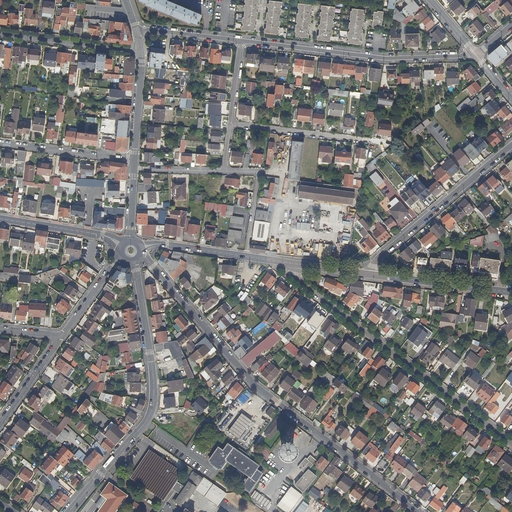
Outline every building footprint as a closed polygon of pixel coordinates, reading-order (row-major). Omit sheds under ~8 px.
[(192,11),(193,9),(190,8),(189,10),(182,7),(174,4),(175,2),(172,0),(171,2),(168,1),(164,0),(139,0),(140,0),(147,4),(146,5),(153,8),(154,7),(165,11),(164,12),(171,15),(172,14),(183,19),(182,20),(190,23),(190,22),(199,25),(199,24),(198,23),(199,21),(202,15),(198,14),(192,11)] [(255,25),(256,20),(257,20),(258,13),(257,13),(258,4),(259,4),(259,0),(258,0),(244,0),(245,3),(246,3),(245,5),(244,5),(244,11),(245,11),(244,17),(243,17),(242,23),(243,24),(243,26),(242,26),(241,30),(254,32),(255,29),(256,29),(256,25),(255,25)] [(280,27),(280,21),(279,20),(280,14),(281,14),(282,9),(281,8),(281,5),(282,5),(282,2),(269,0),(269,3),(268,3),(267,7),(269,7),(268,12),(267,12),(266,19),(267,19),(266,28),(265,28),(264,32),(279,34),(279,29),(278,29),(278,27),(280,27)] [(417,10),(420,7),(417,4),(413,0),(404,0),(408,4),(404,7),(411,15),(417,10)] [(499,8),(506,2),(504,0),(493,0),(493,1),(499,8)] [(459,14),(464,9),(457,1),(449,7),(455,15),(458,13),(459,14)] [(53,14),(55,3),(44,2),(42,12),(53,14)] [(506,16),(511,10),(511,8),(506,2),(499,8),(506,16)] [(308,34),(309,23),(311,24),(312,16),(310,16),(311,9),(313,9),(313,5),(298,3),(298,6),(298,8),(299,8),(298,13),(297,13),(296,22),(297,22),(297,25),(296,25),(295,32),(296,32),(295,36),(309,38),(309,34),(308,34)] [(496,24),(494,22),(493,23),(488,16),(490,15),(489,14),(497,7),(494,3),(480,14),(483,17),(492,28),(496,24)] [(93,13),(94,11),(94,6),(90,6),(87,6),(87,4),(85,4),(84,11),(87,11),(86,17),(93,18),(93,13)] [(479,14),(482,12),(476,5),(465,14),(471,21),(479,14)] [(60,25),(62,9),(62,7),(59,6),(58,12),(57,12),(56,22),(54,21),(54,25),(55,25),(54,30),(59,30),(60,25)] [(332,37),(333,31),(333,30),(332,30),(332,28),(332,27),(333,27),(334,21),(333,21),(333,20),(333,18),(334,19),(336,10),(334,10),(335,8),(322,6),(321,6),(321,9),(321,10),(322,10),(322,12),(321,12),(320,16),(321,16),(321,20),(320,25),(319,25),(319,27),(319,28),(320,29),(319,36),(318,36),(317,40),(327,41),(330,41),(331,37),(332,37)] [(406,18),(394,7),(393,12),(392,19),(395,20),(401,22),(406,18)] [(76,19),(77,9),(73,9),(69,8),(69,9),(68,17),(76,19)] [(34,24),(35,16),(30,15),(31,10),(24,9),(23,12),(22,23),(24,23),(24,25),(29,25),(29,23),(34,24)] [(68,17),(69,9),(62,9),(60,25),(63,26),(64,26),(66,17),(68,17)] [(362,31),(363,21),(364,21),(365,14),(364,13),(364,11),(362,10),(352,9),(352,11),(351,11),(350,20),(351,21),(351,23),(350,23),(349,23),(349,29),(350,29),(350,30),(350,32),(348,32),(347,39),(348,39),(349,39),(349,40),(348,43),(362,45),(362,41),(361,41),(361,40),(362,34),(363,33),(363,31),(362,31)] [(427,16),(425,13),(426,12),(424,9),(419,13),(417,15),(420,19),(422,20),(427,16)] [(382,25),(384,12),(378,11),(378,12),(374,12),(373,25),(376,25),(377,24),(382,25)] [(17,23),(18,16),(14,16),(14,14),(9,13),(8,23),(12,24),(13,22),(17,23)] [(433,23),(428,17),(422,22),(426,27),(425,29),(427,30),(432,26),(431,25),(433,23)] [(114,26),(115,22),(104,21),(102,21),(101,23),(105,24),(105,31),(108,31),(109,26),(114,26)] [(478,39),(491,28),(487,24),(482,28),(476,21),(468,27),(478,39)] [(82,33),(83,23),(75,22),(74,32),(82,33)] [(130,34),(126,23),(115,22),(114,26),(116,27),(116,30),(121,30),(121,33),(130,34)] [(417,33),(417,31),(417,30),(414,28),(412,27),(402,23),(401,23),(402,42),(404,42),(404,34),(417,34),(417,33)] [(99,36),(100,27),(92,26),(90,26),(89,26),(89,32),(94,32),(93,35),(99,36)] [(400,42),(400,35),(395,35),(395,28),(391,29),(390,35),(391,35),(391,42),(400,42)] [(437,43),(445,37),(443,34),(441,35),(439,33),(437,30),(431,35),(437,43)] [(131,42),(130,34),(121,33),(121,34),(121,36),(120,43),(129,44),(131,42)] [(418,47),(418,34),(417,34),(404,34),(404,42),(405,47),(418,47)] [(181,55),(182,47),(181,47),(181,46),(175,45),(175,46),(174,54),(175,54),(181,55)] [(509,54),(503,48),(501,45),(494,51),(502,60),(509,54)] [(497,68),(511,55),(511,53),(505,46),(503,48),(509,54),(502,60),(495,66),(497,68)] [(195,57),(196,48),(189,47),(188,52),(187,56),(188,56),(195,57)] [(27,54),(27,53),(27,51),(27,49),(21,48),(21,50),(19,50),(19,56),(18,64),(22,65),(23,61),(25,62),(27,54)] [(207,58),(208,49),(202,48),(202,49),(202,52),(200,51),(200,57),(207,58)] [(40,60),(41,51),(29,49),(29,51),(28,54),(27,54),(26,59),(30,59),(40,60)] [(221,60),(222,54),(218,53),(219,50),(212,49),(211,55),(214,55),(214,60),(218,61),(217,64),(221,64),(221,60)] [(67,60),(68,53),(64,53),(64,51),(62,51),(61,53),(58,52),(56,62),(60,62),(64,62),(67,63),(67,60)] [(230,61),(231,51),(227,51),(227,52),(223,52),(222,60),(230,61)] [(495,66),(502,60),(494,51),(489,55),(488,59),(495,66)] [(105,68),(106,59),(106,54),(97,52),(97,57),(95,67),(95,73),(104,73),(105,68)] [(164,66),(165,54),(153,52),(150,55),(149,67),(157,68),(161,68),(161,65),(164,66)] [(55,67),(57,55),(46,53),(44,65),(55,67)] [(258,64),(259,55),(252,54),(252,56),(251,63),(258,64)] [(95,67),(97,57),(87,56),(87,58),(86,66),(95,67)] [(134,76),(134,60),(132,57),(125,56),(125,62),(123,62),(123,65),(125,65),(125,73),(126,73),(125,75),(134,76)] [(258,67),(258,64),(251,63),(252,56),(248,56),(247,66),(258,68),(258,67)] [(86,66),(87,58),(79,57),(77,68),(83,68),(86,69),(86,66)] [(288,69),(289,58),(278,57),(277,68),(288,69)] [(274,72),(275,60),(266,59),(266,58),(261,58),(260,70),(274,72)] [(303,72),(304,60),(295,60),(293,71),(303,72)] [(313,74),(314,62),(304,60),(303,72),(303,73),(313,74)] [(330,74),(331,64),(319,62),(318,72),(330,74)] [(342,74),(343,65),(333,64),(332,73),(342,74)] [(355,72),(356,67),(351,66),(343,65),(343,73),(344,73),(355,75),(355,72)] [(477,74),(470,66),(463,72),(464,72),(466,75),(466,76),(465,77),(466,78),(466,79),(468,77),(470,80),(471,79),(472,78),(477,74)] [(76,76),(77,68),(73,68),(71,67),(68,86),(72,86),(72,83),(73,82),(74,76),(76,76)] [(165,75),(166,69),(161,68),(157,68),(156,77),(163,78),(164,74),(165,75)] [(378,81),(380,70),(371,68),(369,80),(378,81)] [(443,79),(442,68),(434,69),(434,71),(434,78),(434,79),(434,80),(443,79)] [(189,86),(191,72),(182,71),(177,70),(177,74),(182,78),(181,85),(189,86)] [(396,76),(396,70),(386,70),(386,79),(397,79),(396,76)] [(419,82),(419,71),(415,72),(415,70),(413,70),(413,72),(409,72),(409,74),(409,82),(419,82)] [(459,84),(459,73),(458,73),(454,73),(454,71),(446,71),(447,84),(458,83),(459,84)] [(133,84),(134,76),(125,75),(119,75),(115,74),(114,74),(107,74),(104,73),(104,81),(119,82),(133,84)] [(409,82),(409,74),(401,74),(401,76),(401,83),(409,83),(409,82)] [(222,85),(222,76),(219,75),(212,75),(210,86),(223,88),(223,85),(222,85)] [(133,91),(133,84),(119,82),(119,90),(120,90),(133,91)] [(254,93),(255,84),(247,82),(246,92),(254,93)] [(480,88),(475,82),(474,82),(471,85),(466,88),(472,95),(473,95),(480,89),(480,88)] [(164,95),(165,84),(155,83),(154,94),(164,95)] [(187,99),(188,89),(189,87),(183,86),(182,95),(181,95),(180,98),(184,99),(187,99)] [(283,93),(284,87),(283,87),(276,86),(276,87),(275,91),(275,93),(283,94),(283,93)] [(292,95),(293,88),(290,88),(290,87),(285,86),(284,87),(286,87),(285,94),(292,95)] [(74,97),(75,90),(68,89),(67,96),(74,97)] [(119,97),(120,90),(119,90),(110,89),(109,96),(119,97)] [(195,100),(196,96),(191,95),(191,89),(188,89),(187,99),(195,100)] [(493,99),(496,97),(490,90),(484,96),(483,96),(483,97),(488,103),(493,99)] [(392,106),(394,94),(379,92),(378,95),(377,103),(392,106)] [(164,104),(165,99),(161,98),(161,97),(152,96),(151,100),(151,101),(151,102),(145,102),(144,105),(154,106),(154,104),(159,104),(164,104)] [(471,108),(478,101),(475,98),(470,102),(468,104),(471,108)] [(468,104),(470,102),(468,99),(457,108),(459,111),(468,104)] [(500,109),(498,106),(493,99),(488,103),(482,108),(490,118),(497,112),(500,109)] [(63,123),(64,112),(61,112),(62,105),(58,104),(56,122),(63,123)] [(131,113),(131,106),(111,104),(110,112),(126,113),(131,113)] [(342,116),(344,105),(330,104),(329,114),(342,116)] [(251,116),(252,107),(249,106),(240,105),(239,114),(246,115),(250,116),(251,116)] [(508,120),(511,117),(511,115),(504,106),(500,109),(497,112),(500,116),(498,117),(498,118),(500,120),(501,120),(505,117),(508,120)] [(164,122),(165,110),(154,109),(153,121),(164,122)] [(312,122),(313,110),(299,109),(299,112),(297,120),(312,122)] [(372,127),(374,115),(371,114),(371,112),(368,111),(365,126),(370,126),(372,127)] [(121,120),(122,117),(125,117),(126,113),(110,112),(109,112),(108,119),(121,120)] [(324,124),(325,115),(314,114),(312,122),(324,124)] [(221,126),(221,116),(211,115),(210,126),(221,126)] [(44,133),(46,119),(34,118),(32,132),(44,133)] [(353,129),(353,124),(354,124),(355,121),(349,120),(349,118),(344,118),(344,123),(343,128),(353,129)] [(424,128),(430,123),(427,119),(422,122),(421,124),(424,128)] [(492,127),(494,125),(493,124),(489,119),(480,126),(485,132),(492,127)] [(505,129),(511,123),(511,119),(509,121),(510,123),(509,124),(507,122),(502,126),(505,129)] [(14,133),(14,129),(15,123),(12,123),(6,122),(5,132),(14,133)] [(30,132),(31,124),(27,123),(26,125),(19,124),(17,134),(22,135),(22,133),(22,131),(30,132)] [(54,139),(55,132),(55,127),(55,125),(48,124),(48,129),(47,139),(54,140),(54,139)] [(390,135),(391,125),(380,124),(379,124),(378,134),(390,135)] [(414,135),(424,128),(421,124),(411,131),(414,135)] [(507,135),(500,127),(498,129),(505,138),(507,135)] [(76,143),(77,132),(67,131),(66,141),(76,143)] [(220,142),(221,132),(212,131),(211,141),(220,142)] [(502,138),(496,131),(487,139),(494,146),(502,138)] [(96,145),(98,135),(77,132),(76,143),(96,145)] [(479,153),(488,146),(480,136),(471,144),(479,153)] [(127,150),(128,137),(117,137),(117,140),(103,139),(102,149),(124,152),(127,150)] [(158,143),(158,138),(154,138),(148,137),(147,147),(154,148),(154,143),(158,143)] [(300,182),(304,143),(294,142),(290,180),(300,182)] [(219,153),(220,145),(212,144),(212,148),(211,154),(218,154),(219,153)] [(331,164),(333,149),(320,147),(319,158),(322,158),(322,163),(331,164)] [(470,160),(460,148),(453,154),(463,166),(470,160)] [(365,166),(368,150),(357,149),(355,165),(365,166)] [(242,163),(243,153),(241,153),(241,152),(238,151),(238,152),(231,151),(230,161),(242,163)] [(155,158),(156,153),(146,152),(145,161),(159,163),(160,159),(155,158)] [(351,164),(352,154),(336,152),(335,163),(340,163),(351,164)] [(189,157),(189,154),(183,153),(180,153),(179,157),(179,160),(178,162),(182,162),(182,157),(189,157)] [(263,164),(264,155),(261,155),(261,153),(259,153),(259,154),(256,154),(254,154),(254,155),(253,163),(263,164)] [(0,169),(13,171),(15,156),(2,154),(0,167),(0,169)] [(484,160),(479,154),(476,156),(476,157),(481,163),(484,160)] [(206,164),(206,155),(203,155),(203,156),(197,156),(196,163),(206,164)] [(456,172),(459,169),(451,159),(441,167),(444,170),(450,177),(451,176),(456,172)] [(127,181),(127,168),(124,165),(103,162),(103,164),(103,166),(101,166),(98,165),(97,172),(113,172),(115,172),(115,176),(115,181),(120,181),(127,181)] [(376,167),(371,162),(366,166),(371,171),(376,167)] [(71,174),(73,164),(61,163),(61,164),(59,173),(71,174)] [(50,176),(52,167),(46,166),(47,165),(38,164),(36,174),(50,176)] [(93,176),(94,167),(81,166),(81,175),(93,176)] [(33,180),(34,170),(32,170),(32,167),(28,167),(27,169),(26,169),(25,177),(25,181),(28,181),(28,179),(33,180)] [(511,173),(507,167),(500,174),(507,182),(511,177),(511,173)] [(440,185),(450,177),(444,170),(435,178),(437,181),(440,185)] [(384,182),(376,173),(370,177),(378,187),(384,182)] [(151,181),(151,178),(151,174),(144,174),(144,178),(143,178),(143,180),(144,180),(144,183),(144,184),(151,184),(151,181)] [(497,189),(501,185),(498,180),(496,181),(494,179),(492,177),(486,182),(492,189),(494,191),(497,189)] [(60,187),(61,183),(61,179),(60,179),(59,179),(54,179),(53,186),(60,187)] [(239,189),(240,181),(235,180),(231,179),(230,186),(234,187),(234,188),(239,189)] [(106,188),(106,181),(97,180),(79,180),(76,180),(76,181),(76,185),(75,187),(106,188)] [(126,193),(127,181),(120,181),(120,183),(109,182),(108,198),(119,199),(119,193),(126,193)] [(434,197),(443,189),(440,185),(437,181),(427,189),(430,193),(434,197)] [(186,200),(187,183),(174,182),(173,189),(177,189),(177,199),(186,200)] [(332,186),(329,185),(322,184),(316,184),(301,182),(300,187),(339,192),(355,194),(356,189),(355,189),(352,188),(348,188),(344,187),(332,186)] [(421,201),(430,193),(427,189),(421,182),(412,190),(419,198),(420,200),(421,201)] [(490,193),(488,192),(491,190),(492,189),(486,182),(483,185),(482,183),(480,185),(481,187),(478,189),(484,196),(485,197),(490,193)] [(151,192),(151,184),(144,184),(144,183),(140,183),(139,183),(139,193),(148,192),(151,192)] [(277,193),(278,185),(271,184),(268,194),(273,195),(273,193),(277,193)] [(61,201),(63,188),(60,187),(53,186),(52,186),(48,185),(48,189),(57,190),(57,197),(56,200),(61,201)] [(354,205),(355,194),(339,192),(300,187),(299,186),(298,189),(300,189),(299,198),(321,201),(340,204),(354,205)] [(419,198),(412,190),(411,189),(401,197),(409,206),(419,198)] [(156,205),(155,192),(151,192),(148,192),(149,194),(149,195),(145,195),(145,200),(149,200),(149,205),(156,205)] [(249,202),(250,199),(248,199),(248,195),(237,193),(236,198),(238,198),(237,207),(246,208),(247,202),(249,202)] [(9,204),(6,204),(7,202),(7,200),(7,199),(7,198),(0,197),(0,207),(9,209),(12,209),(12,208),(12,205),(11,205),(9,204)] [(411,208),(420,200),(419,198),(409,206),(411,208)] [(273,213),(276,200),(262,199),(262,202),(271,204),(269,212),(273,213)] [(390,211),(400,203),(396,199),(390,204),(392,207),(389,210),(390,211)] [(473,209),(465,200),(458,206),(458,207),(459,208),(466,215),(473,209)] [(36,213),(38,203),(25,201),(23,211),(36,213)] [(486,220),(496,213),(487,202),(483,206),(484,207),(482,209),(481,208),(477,210),(486,220)] [(408,213),(400,203),(390,211),(398,221),(408,213)] [(54,216),(55,206),(43,204),(41,214),(54,216)] [(232,215),(234,206),(227,205),(226,215),(232,215)] [(84,218),(85,209),(72,207),(71,216),(84,218)] [(117,215),(118,208),(105,207),(105,208),(104,213),(104,215),(116,215),(117,216),(117,215)] [(450,216),(459,208),(458,207),(449,215),(450,216)] [(69,219),(70,210),(60,208),(59,217),(69,219)] [(456,223),(466,215),(459,208),(450,216),(455,222),(455,223),(456,223)] [(178,219),(178,216),(182,216),(180,227),(185,228),(186,224),(187,212),(171,210),(165,209),(166,211),(167,211),(166,217),(178,219)] [(271,224),(273,213),(269,212),(256,210),(255,221),(267,223),(268,220),(269,217),(272,217),(270,224),(271,224)] [(108,228),(108,222),(106,222),(103,222),(103,220),(104,220),(104,215),(104,213),(95,212),(93,227),(107,229),(108,228)] [(385,223),(376,213),(373,216),(375,218),(379,224),(383,227),(387,233),(390,230),(384,224),(385,223)] [(147,223),(148,215),(137,214),(137,225),(147,226),(147,223)] [(452,224),(455,222),(450,216),(449,215),(448,214),(441,220),(449,229),(450,229),(451,227),(453,226),(452,224)] [(124,227),(125,215),(117,215),(117,216),(117,217),(117,219),(116,229),(116,231),(120,232),(124,227)] [(243,224),(244,217),(232,215),(226,215),(225,217),(231,217),(230,222),(243,224)] [(116,229),(117,219),(108,218),(108,219),(108,222),(108,228),(116,229)] [(397,225),(391,218),(385,223),(384,224),(390,230),(397,225)] [(267,243),(271,224),(270,224),(267,223),(255,221),(252,240),(259,242),(264,242),(267,243)] [(371,230),(365,222),(361,225),(364,229),(368,233),(371,230)] [(199,235),(200,226),(198,226),(186,224),(185,228),(184,233),(188,234),(199,235)] [(165,234),(165,226),(159,226),(147,226),(137,225),(137,234),(139,235),(155,237),(155,233),(165,234)] [(176,237),(177,227),(166,225),(165,235),(176,237)] [(214,240),(215,229),(216,227),(205,225),(204,231),(206,232),(205,239),(213,240),(214,240)] [(437,238),(445,231),(444,231),(440,226),(439,228),(436,225),(430,230),(430,231),(437,238)] [(389,235),(387,233),(383,227),(381,229),(379,230),(374,235),(380,242),(383,240),(389,235)] [(8,241),(10,231),(4,230),(0,229),(0,239),(6,240),(8,241)] [(335,239),(342,240),(344,231),(336,229),(335,239)] [(374,241),(368,233),(364,229),(362,231),(369,239),(372,243),(374,241)] [(241,238),(242,232),(229,230),(228,235),(228,236),(234,237),(241,238)] [(463,238),(466,235),(461,230),(460,231),(458,233),(459,234),(460,235),(463,238)] [(431,245),(437,240),(431,232),(419,242),(425,248),(430,243),(431,245)] [(502,239),(496,232),(483,236),(483,237),(482,242),(482,244),(502,239)] [(23,245),(24,236),(12,234),(10,243),(23,245)] [(226,248),(227,240),(228,236),(228,235),(222,234),(221,239),(217,238),(216,240),(215,247),(226,248)] [(32,241),(33,238),(25,237),(24,245),(28,245),(29,241),(32,241)] [(58,251),(60,240),(59,240),(52,239),(48,238),(47,243),(46,249),(49,249),(54,250),(56,250),(58,251)] [(367,253),(375,246),(372,243),(369,239),(364,243),(363,242),(360,245),(367,253)] [(414,254),(421,248),(421,247),(416,242),(409,247),(409,248),(414,254)] [(79,258),(81,247),(75,246),(75,245),(67,244),(65,256),(79,258)] [(306,248),(310,248),(310,245),(303,244),(302,255),(306,256),(306,248)] [(319,244),(317,258),(329,259),(331,245),(319,244)] [(412,258),(414,257),(414,256),(408,248),(400,255),(407,263),(409,265),(414,261),(412,259),(412,258)] [(170,275),(179,267),(180,260),(182,253),(174,252),(171,261),(170,262),(169,264),(165,261),(166,258),(168,259),(168,258),(167,257),(169,254),(164,252),(160,259),(159,260),(158,262),(170,275)] [(450,270),(452,253),(442,252),(441,254),(439,254),(438,259),(430,258),(429,268),(450,270)] [(467,266),(468,256),(456,254),(455,258),(455,262),(454,264),(467,266)] [(479,267),(480,259),(480,257),(473,256),(472,267),(479,267)] [(498,280),(500,261),(480,259),(479,267),(478,277),(496,279),(496,280),(498,280)] [(180,274),(186,269),(187,263),(180,260),(179,267),(170,275),(173,280),(180,274)] [(94,272),(86,266),(83,270),(92,275),(94,272)] [(235,276),(236,267),(231,267),(231,268),(229,268),(229,266),(225,266),(224,274),(235,276)] [(132,284),(131,278),(129,270),(119,267),(113,276),(119,280),(123,281),(123,286),(132,284)] [(46,278),(60,273),(61,274),(64,277),(69,280),(70,278),(65,275),(62,273),(57,269),(56,269),(55,269),(52,270),(45,273),(42,274),(36,276),(35,276),(43,282),(47,280),(46,278)] [(89,279),(92,275),(83,270),(79,275),(79,274),(77,277),(86,283),(88,280),(89,279)] [(19,282),(20,275),(18,274),(5,273),(4,279),(4,281),(19,282)] [(270,288),(276,280),(268,273),(264,279),(261,282),(270,288)] [(180,282),(184,278),(180,274),(173,280),(177,284),(180,282)] [(31,283),(31,276),(30,276),(20,275),(19,282),(31,283)] [(191,286),(189,284),(190,283),(189,281),(188,282),(184,278),(180,282),(186,290),(191,286)] [(115,287),(117,284),(111,279),(108,282),(115,287)] [(344,287),(344,286),(328,279),(324,287),(330,289),(329,291),(340,296),(342,290),(346,291),(347,289),(344,287)] [(363,298),(365,289),(363,288),(364,284),(363,283),(352,281),(350,293),(360,297),(363,298)] [(290,291),(283,285),(284,284),(282,282),(275,290),(285,298),(290,291)] [(157,298),(155,284),(145,286),(146,289),(147,299),(149,299),(157,298)] [(73,299),(78,291),(70,285),(65,293),(73,299)] [(113,298),(116,294),(114,292),(112,291),(111,290),(109,288),(107,287),(106,286),(104,289),(111,294),(110,296),(113,298)] [(212,305),(217,301),(218,300),(218,299),(213,294),(219,288),(214,286),(209,290),(211,292),(205,298),(203,299),(200,302),(204,306),(205,308),(207,310),(212,305)] [(401,299),(402,292),(402,290),(387,287),(384,289),(383,295),(401,299)] [(243,301),(247,296),(249,293),(246,291),(246,292),(245,293),(240,299),(240,300),(242,301),(243,301)] [(109,307),(114,299),(113,298),(110,296),(107,293),(101,301),(102,302),(109,307)] [(352,307),(360,297),(350,293),(346,298),(344,301),(352,307)] [(378,299),(379,296),(373,294),(372,294),(371,298),(370,301),(377,304),(378,304),(378,303),(378,302),(378,299)] [(419,303),(420,297),(419,297),(416,297),(417,295),(413,294),(411,301),(419,303)] [(443,307),(444,299),(441,299),(436,298),(436,297),(432,297),(431,296),(430,306),(443,307)] [(293,311),(300,302),(295,297),(287,307),(290,309),(293,311)] [(65,313),(70,306),(67,303),(66,303),(64,301),(63,301),(62,300),(56,308),(65,313)] [(164,310),(162,300),(152,302),(154,312),(164,310)] [(474,317),(475,305),(476,305),(476,301),(471,301),(466,300),(466,301),(465,308),(464,315),(474,317)] [(313,310),(301,301),(294,311),(306,319),(313,310)] [(41,317),(42,304),(29,303),(29,306),(29,312),(29,313),(29,316),(41,317)] [(100,319),(106,312),(109,314),(112,310),(102,303),(94,314),(100,319)] [(274,312),(261,303),(259,306),(272,315),(273,313),(274,312)] [(217,323),(230,312),(223,304),(216,310),(219,313),(219,314),(213,318),(215,320),(217,323)] [(0,317),(11,319),(13,308),(1,306),(0,314),(0,316),(0,317)] [(272,315),(259,306),(254,312),(263,319),(264,319),(267,321),(271,316),(272,315)] [(136,314),(135,308),(122,310),(123,316),(124,316),(135,314),(136,314)] [(511,320),(511,310),(511,308),(505,311),(504,309),(502,310),(503,312),(502,313),(508,323),(509,323),(511,320)] [(319,325),(325,317),(321,314),(322,312),(319,309),(311,319),(312,320),(319,325)] [(376,324),(382,315),(376,310),(374,309),(368,318),(376,324)] [(26,321),(27,313),(29,313),(29,312),(20,311),(17,311),(16,320),(26,321)] [(395,318),(393,317),(389,314),(387,312),(382,319),(390,325),(395,318)] [(223,331),(234,322),(227,314),(217,323),(223,331)] [(454,329),(455,323),(456,316),(456,315),(448,314),(447,318),(440,317),(439,327),(454,329)] [(487,331),(489,316),(476,314),(474,329),(487,331)] [(162,328),(160,315),(150,316),(152,330),(162,328)] [(187,326),(188,325),(180,316),(174,321),(177,324),(175,326),(179,332),(182,330),(187,326)] [(277,319),(274,318),(271,316),(267,321),(266,322),(270,325),(272,322),(274,323),(277,319)] [(407,330),(413,323),(406,317),(404,319),(403,319),(402,321),(403,322),(400,326),(402,327),(407,330)] [(91,335),(99,325),(90,319),(86,326),(85,325),(82,329),(91,335)] [(138,332),(136,319),(124,321),(126,328),(116,330),(117,335),(122,335),(128,334),(138,332)] [(332,334),(339,326),(336,324),(335,325),(329,320),(326,324),(325,323),(323,326),(328,329),(330,331),(330,332),(332,334)] [(511,329),(511,320),(509,323),(508,323),(500,327),(504,333),(505,336),(511,329)] [(282,327),(276,322),(273,326),(272,327),(276,330),(278,332),(282,327)] [(429,334),(430,332),(428,330),(428,329),(424,326),(424,327),(419,333),(428,339),(431,335),(429,334)] [(238,335),(236,332),(232,328),(229,331),(230,332),(227,334),(232,341),(238,335)] [(238,342),(249,333),(246,329),(242,333),(241,333),(238,335),(232,341),(228,344),(231,348),(238,342)] [(188,344),(197,336),(192,330),(185,336),(184,335),(182,337),(177,341),(179,346),(184,342),(187,345),(188,344)] [(278,332),(276,330),(274,332),(277,335),(281,339),(286,342),(287,340),(280,334),(278,332)] [(292,339),(293,336),(290,334),(285,330),(283,332),(282,332),(280,334),(287,340),(289,342),(292,339)] [(91,348),(96,340),(85,332),(83,335),(82,334),(81,335),(82,336),(79,340),(85,344),(91,348)] [(167,343),(166,332),(155,333),(157,344),(167,343)] [(267,352),(274,345),(281,339),(277,335),(274,332),(270,335),(261,343),(252,351),(248,354),(241,360),(244,364),(254,356),(255,357),(265,349),(267,352)] [(334,353),(342,342),(339,340),(335,337),(332,334),(323,346),(333,353),(334,353)] [(140,348),(138,335),(128,337),(128,338),(129,343),(130,350),(140,348)] [(198,350),(204,344),(209,341),(205,337),(195,345),(198,350)] [(80,351),(85,344),(79,340),(76,338),(71,345),(80,351)] [(361,347),(352,340),(351,341),(348,339),(341,348),(342,349),(349,354),(351,351),(355,354),(357,352),(361,347)] [(433,362),(443,349),(440,347),(442,344),(442,342),(437,339),(436,339),(420,359),(424,363),(428,358),(433,362)] [(0,351),(8,352),(9,341),(0,340),(0,351)] [(362,356),(367,348),(368,348),(371,344),(366,340),(362,345),(361,347),(357,352),(362,356)] [(170,348),(179,346),(177,341),(173,342),(167,343),(157,344),(154,345),(155,348),(156,353),(163,352),(162,350),(170,348)] [(213,346),(209,341),(204,344),(209,350),(213,346)] [(487,350),(488,346),(475,341),(474,345),(483,349),(487,350)] [(30,353),(30,352),(34,355),(40,348),(32,342),(27,349),(26,350),(20,359),(19,360),(17,364),(20,366),(23,363),(30,353)] [(248,354),(238,342),(231,348),(241,360),(248,354)] [(130,350),(129,343),(114,345),(116,355),(119,354),(121,354),(131,352),(130,350)] [(295,347),(290,343),(285,347),(292,354),(296,358),(298,356),(300,352),(295,347)] [(195,352),(191,348),(190,347),(188,344),(187,345),(181,350),(183,354),(183,355),(185,358),(186,360),(187,359),(195,352)] [(198,367),(193,361),(198,356),(200,358),(207,351),(209,350),(204,344),(198,350),(195,352),(187,359),(186,360),(192,373),(197,368),(198,367)] [(15,359),(16,345),(13,345),(13,347),(11,347),(10,359),(17,364),(19,360),(17,359),(15,359)] [(69,361),(75,353),(68,348),(63,356),(69,361)] [(367,359),(372,353),(373,352),(369,349),(368,348),(367,348),(362,356),(366,359),(367,359)] [(473,369),(486,352),(483,349),(477,357),(471,352),(470,353),(466,351),(462,357),(465,360),(463,362),(473,369)] [(183,354),(181,350),(172,353),(174,358),(183,354)] [(452,370),(459,360),(450,353),(449,353),(446,351),(438,361),(442,363),(452,370)] [(132,361),(131,352),(121,354),(122,358),(123,362),(123,363),(127,362),(129,362),(132,361)] [(310,360),(300,352),(298,356),(307,363),(310,360)] [(26,365),(33,356),(30,353),(23,363),(26,365)] [(504,364),(511,356),(509,354),(501,361),(504,364)] [(257,360),(255,357),(254,356),(244,364),(248,368),(257,360)] [(376,373),(385,361),(383,360),(381,358),(379,357),(372,366),(373,366),(371,369),(376,373)] [(181,365),(180,362),(182,361),(186,360),(185,358),(176,362),(178,367),(179,366),(181,365)] [(258,368),(263,364),(264,365),(267,362),(263,358),(251,367),(255,372),(257,370),(259,369),(258,368)] [(216,372),(223,366),(217,359),(204,370),(211,378),(209,381),(212,384),(219,376),(216,372)] [(66,375),(71,367),(62,360),(58,365),(59,365),(59,366),(57,369),(59,371),(61,372),(62,373),(65,375),(66,375)] [(192,373),(186,360),(182,361),(184,364),(184,366),(183,366),(185,370),(189,379),(191,378),(194,378),(192,373)] [(280,372),(268,361),(267,362),(264,365),(259,369),(257,370),(270,383),(280,372)] [(100,370),(96,367),(93,365),(92,367),(91,368),(92,368),(99,374),(100,372),(100,371),(100,370)] [(12,387),(23,372),(15,366),(5,381),(12,387)] [(200,373),(197,368),(192,373),(194,378),(200,373)] [(383,387),(391,376),(382,369),(373,380),(383,387)] [(336,379),(329,374),(324,370),(323,372),(320,376),(325,379),(332,385),(333,383),(336,379)] [(97,382),(99,375),(98,374),(96,377),(89,371),(86,375),(97,383),(97,382)] [(476,390),(483,381),(470,372),(464,381),(476,390)] [(105,383),(107,373),(99,374),(99,375),(97,382),(98,382),(98,383),(105,383)] [(139,383),(139,374),(128,373),(128,383),(130,383),(139,383)] [(403,387),(408,379),(400,373),(395,380),(403,387)] [(227,386),(233,380),(234,379),(229,374),(221,380),(227,386)] [(60,393),(69,381),(60,375),(52,387),(60,393)] [(292,387),(294,385),(291,383),(290,381),(286,379),(280,386),(289,392),(292,387)] [(182,391),(181,387),(183,386),(183,381),(182,380),(167,383),(169,394),(174,393),(182,391)] [(232,388),(236,383),(234,381),(233,380),(227,386),(225,388),(224,387),(219,392),(219,391),(215,396),(216,397),(215,398),(219,402),(225,397),(228,393),(232,388)] [(348,388),(337,380),(334,384),(333,385),(344,393),(348,388)] [(0,397),(3,400),(12,387),(5,381),(0,387),(0,397)] [(414,395),(419,388),(418,387),(415,384),(413,383),(412,384),(410,382),(405,389),(408,390),(409,392),(414,395)] [(102,392),(105,383),(98,383),(97,383),(96,385),(94,389),(93,390),(93,391),(99,392),(102,392)] [(140,392),(140,383),(139,383),(130,383),(130,391),(130,392),(140,392)] [(487,402),(495,392),(484,384),(477,393),(480,395),(479,397),(487,402)] [(47,402),(54,392),(49,389),(46,386),(42,392),(41,391),(38,395),(47,402)] [(234,399),(242,388),(239,386),(236,391),(231,396),(234,399)] [(4,401),(13,388),(12,387),(3,400),(4,401)] [(299,403),(304,396),(292,387),(289,392),(287,394),(288,395),(299,403)] [(119,407),(122,399),(115,396),(107,395),(107,393),(102,392),(99,392),(98,396),(97,398),(102,400),(107,402),(119,407)] [(176,408),(174,393),(169,394),(164,395),(164,399),(164,403),(165,405),(165,409),(176,408)] [(37,406),(41,401),(37,398),(34,395),(32,396),(31,398),(31,399),(32,400),(29,404),(31,406),(35,409),(37,406)] [(299,403),(288,395),(287,397),(298,405),(299,403)] [(494,402),(497,399),(496,398),(493,396),(485,407),(490,411),(492,413),(494,414),(495,413),(499,408),(498,407),(493,403),(494,402)] [(200,415),(208,406),(199,397),(190,407),(194,410),(194,409),(200,415)] [(219,409),(227,399),(225,397),(219,402),(215,407),(216,407),(219,409)] [(317,404),(308,397),(300,407),(309,414),(317,404)] [(372,407),(360,397),(358,400),(370,409),(372,407)] [(82,414),(91,403),(90,402),(87,400),(86,399),(80,407),(77,411),(82,414)] [(142,410),(145,401),(140,399),(139,403),(137,403),(135,406),(132,405),(131,406),(142,410)] [(438,419),(446,409),(437,402),(436,402),(428,413),(438,419)] [(419,418),(426,410),(417,404),(411,412),(419,418)] [(74,415),(77,411),(80,407),(77,405),(71,413),(74,415)] [(386,412),(376,405),(374,408),(375,409),(381,413),(384,416),(386,412)] [(140,415),(142,410),(131,406),(129,411),(140,415)] [(269,417),(275,409),(271,407),(266,414),(269,417)] [(369,418),(374,411),(375,409),(374,408),(372,407),(370,409),(365,415),(369,418)] [(132,424),(137,416),(130,412),(127,417),(125,420),(127,421),(132,424)] [(238,439),(252,420),(242,413),(228,432),(238,439)] [(25,423),(28,419),(21,414),(18,417),(20,419),(25,423)] [(452,426),(456,419),(453,417),(452,417),(451,418),(449,417),(445,414),(439,422),(445,427),(443,429),(447,431),(452,426)] [(507,426),(511,419),(511,418),(506,414),(501,421),(507,426)] [(64,429),(67,425),(71,419),(66,416),(57,428),(61,430),(62,431),(64,429)] [(271,439),(283,422),(277,418),(264,435),(271,439)] [(22,438),(30,426),(25,423),(20,419),(12,430),(22,438)] [(331,430),(335,425),(332,423),(331,423),(330,422),(329,423),(324,420),(321,423),(331,430)] [(54,429),(43,421),(37,428),(49,436),(54,429)] [(80,431),(85,425),(83,422),(80,421),(75,427),(80,431)] [(463,431),(466,427),(467,426),(466,425),(464,424),(461,421),(460,421),(455,428),(459,431),(461,433),(462,433),(463,431)] [(125,434),(130,428),(125,423),(123,422),(123,423),(121,425),(118,428),(124,434),(125,434)] [(343,440),(349,432),(346,430),(341,426),(335,433),(342,439),(343,440)] [(124,434),(118,428),(117,427),(115,430),(122,437),(124,434)] [(65,437),(69,433),(64,429),(62,431),(61,432),(56,439),(61,443),(65,437)] [(474,440),(478,434),(472,429),(469,433),(467,435),(470,438),(473,440),(474,441),(474,440)] [(11,448),(19,437),(14,434),(9,430),(1,441),(11,448)] [(115,445),(122,437),(115,430),(107,438),(115,445)] [(422,440),(410,431),(408,434),(412,437),(420,443),(421,441),(422,440)] [(108,452),(115,445),(107,438),(100,432),(94,439),(98,442),(97,443),(101,446),(108,452)] [(342,445),(351,434),(349,432),(343,440),(342,439),(339,443),(342,445)] [(361,450),(368,440),(359,433),(351,442),(361,450)] [(83,449),(88,444),(84,442),(85,441),(79,436),(77,438),(79,441),(83,444),(80,447),(83,449)] [(394,452),(403,439),(399,436),(398,438),(389,450),(386,454),(384,457),(390,462),(393,459),(392,457),(394,454),(393,453),(394,452)] [(389,450),(398,438),(396,436),(391,442),(390,441),(386,447),(389,450)] [(485,450),(491,443),(484,438),(479,446),(482,448),(483,449),(485,450)] [(221,456),(229,445),(226,443),(221,439),(216,446),(211,442),(202,455),(213,463),(218,455),(219,454),(219,455),(221,456)] [(251,461),(245,456),(241,454),(243,451),(239,448),(231,442),(229,445),(221,456),(232,464),(240,470),(242,471),(242,472),(237,478),(235,481),(240,485),(241,486),(245,481),(250,474),(254,469),(253,469),(248,465),(251,461)] [(108,452),(101,446),(97,443),(93,448),(94,450),(95,450),(104,458),(108,452)] [(495,464),(504,452),(496,446),(487,458),(495,464)] [(74,455),(65,448),(56,459),(64,466),(66,464),(66,463),(68,460),(67,459),(70,456),(72,458),(74,455)] [(292,455),(292,454),(293,454),(293,453),(292,454),(292,453),(291,452),(291,451),(290,451),(289,450),(288,450),(287,450),(287,449),(286,449),(287,450),(285,451),(284,452),(283,454),(283,455),(282,455),(283,455),(283,456),(284,457),(285,458),(286,459),(287,459),(288,459),(288,460),(289,460),(289,459),(290,459),(290,458),(291,458),(291,457),(292,456),(292,455)] [(373,462),(379,455),(374,451),(372,449),(369,452),(366,457),(373,462)] [(86,460),(82,456),(84,455),(79,450),(74,455),(83,463),(86,460)] [(104,458),(95,450),(94,452),(94,451),(90,456),(99,463),(104,458)] [(178,493),(183,486),(174,480),(179,472),(167,463),(150,452),(150,451),(149,452),(147,455),(131,477),(136,480),(148,489),(156,494),(162,498),(169,487),(178,493)] [(99,463),(90,456),(90,455),(86,460),(83,463),(89,468),(92,470),(99,463)] [(511,472),(511,470),(511,460),(505,455),(497,465),(509,474),(511,472)] [(54,468),(58,463),(50,456),(44,463),(47,466),(51,469),(53,467),(54,468)] [(308,471),(316,462),(316,461),(316,460),(310,456),(307,460),(305,458),(299,465),(298,467),(305,474),(308,471)] [(337,479),(342,472),(334,467),(340,459),(336,456),(324,471),(333,478),(334,476),(337,479)] [(407,466),(408,464),(398,456),(390,465),(393,467),(396,469),(395,470),(400,474),(402,472),(407,466)] [(322,469),(328,462),(326,461),(322,458),(321,457),(315,464),(315,465),(321,470),(322,469)] [(381,468),(386,462),(382,459),(377,465),(381,468)] [(52,470),(51,469),(47,466),(44,463),(40,468),(49,475),(52,470)] [(415,476),(417,473),(407,466),(402,472),(406,475),(408,477),(408,478),(409,480),(411,481),(415,476)] [(28,481),(33,475),(28,472),(29,472),(29,471),(28,470),(27,471),(24,469),(19,476),(27,482),(28,481)] [(8,488),(15,477),(5,470),(0,477),(0,482),(0,483),(8,488)] [(303,492),(316,477),(311,473),(308,471),(305,474),(295,485),(297,487),(303,492)] [(83,479),(75,472),(73,474),(72,472),(71,474),(80,482),(83,479)] [(75,487),(80,482),(71,474),(70,473),(67,476),(71,480),(73,481),(72,482),(71,484),(75,487)] [(183,486),(178,493),(173,501),(182,508),(194,490),(215,505),(224,492),(203,477),(202,479),(193,473),(183,486)] [(51,481),(43,474),(39,480),(47,487),(49,484),(51,481)] [(346,493),(354,482),(345,475),(337,485),(346,493)] [(424,485),(426,481),(427,481),(420,476),(418,479),(415,476),(411,481),(409,484),(413,487),(419,492),(421,489),(424,485)] [(28,501),(33,493),(32,492),(35,488),(31,485),(30,484),(29,484),(24,491),(24,492),(21,496),(28,501)] [(115,511),(127,496),(123,493),(117,489),(110,484),(109,484),(101,495),(107,500),(98,511),(115,511)] [(271,503),(263,497),(253,490),(247,486),(243,492),(267,509),(271,503)] [(359,500),(365,492),(357,486),(356,486),(350,493),(350,494),(359,500)] [(438,500),(447,488),(444,486),(440,490),(436,496),(430,504),(439,511),(444,505),(438,500)] [(315,500),(320,493),(312,487),(307,494),(307,495),(315,500)] [(283,511),(289,511),(301,497),(291,489),(276,507),(283,511)] [(428,498),(430,495),(423,490),(422,490),(417,496),(418,496),(420,498),(423,500),(425,502),(426,501),(428,498)] [(68,498),(60,492),(55,499),(54,500),(51,503),(55,506),(58,503),(62,506),(68,498)] [(372,507),(379,498),(375,495),(374,496),(370,493),(369,492),(368,493),(363,500),(362,501),(372,508),(372,507)] [(51,511),(55,509),(40,497),(33,506),(35,508),(38,510),(39,509),(41,507),(45,511),(44,511),(51,511)] [(293,511),(304,499),(301,497),(289,511),(293,511)] [(497,501),(491,497),(490,499),(487,503),(493,506),(497,501)] [(305,511),(311,504),(304,499),(293,511),(305,511)] [(503,506),(497,501),(493,506),(499,511),(503,506)] [(142,511),(145,510),(139,505),(134,502),(132,505),(136,508),(142,511)] [(460,509),(460,508),(457,506),(453,503),(446,511),(445,511),(457,511),(460,509)]
